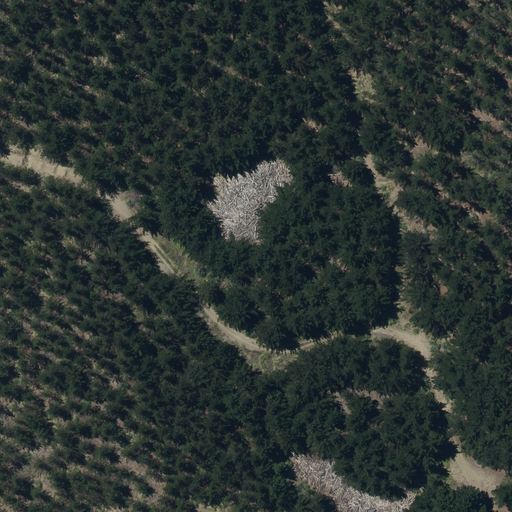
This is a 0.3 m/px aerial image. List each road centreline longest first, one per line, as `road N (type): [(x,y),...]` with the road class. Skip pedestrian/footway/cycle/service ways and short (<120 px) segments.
road 1 (track): [(305,0),(421,345),(481,477),(511,506)]
road 2 (track): [(0,160),(92,189),(122,211),(215,321),(254,341),(285,345),(347,331),(421,345)]
